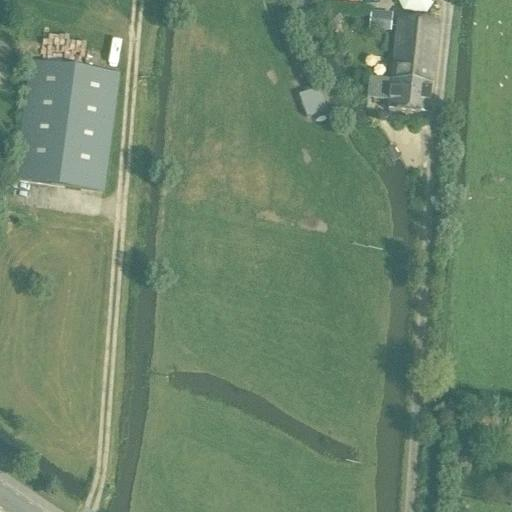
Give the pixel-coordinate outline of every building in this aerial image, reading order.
[(426,15),(436,0),(395,0),(402,13),(426,15)] [(290,3),(289,17),(309,18),(310,4),(290,3)] [(390,33),(392,15),(371,13),(369,31),(390,33)] [(428,115),(437,25),(398,21),(391,82),(369,80),(367,100),(390,102),(389,111),(428,115)] [(102,195),(118,76),(31,64),(14,183),(102,195)] [(305,94),(298,97),(306,119),(326,112),(318,89),(310,92),(305,94)]
